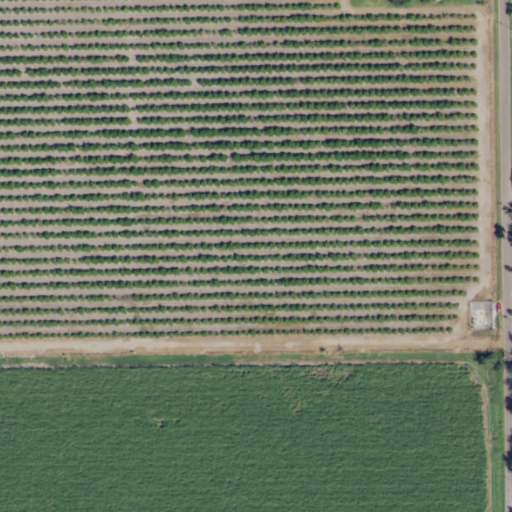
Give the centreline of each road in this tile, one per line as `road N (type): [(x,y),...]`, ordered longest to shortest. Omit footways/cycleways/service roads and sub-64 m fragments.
road 1 (residential): [(511,342),(509,134)]
road 2 (residential): [(511,498),(511,342)]
road 3 (residential): [(509,134),(505,0)]
